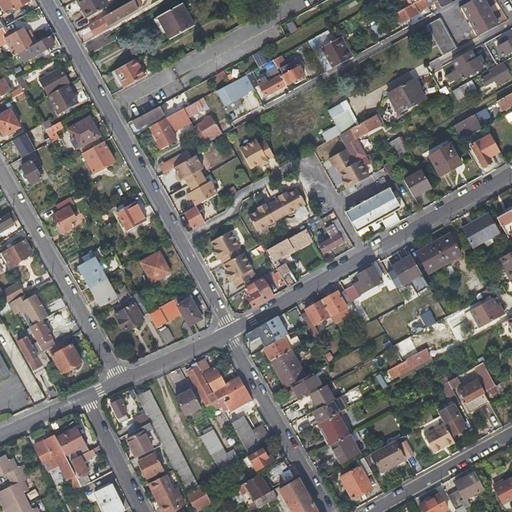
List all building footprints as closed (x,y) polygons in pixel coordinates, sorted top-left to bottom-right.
[(29,1),(28,0),(8,0),(14,9),(29,1)] [(104,0),(76,0),(86,18),(108,5),(104,0)] [(133,1),(132,0),(131,0),(88,24),(93,32),(106,25),(107,26),(137,8),(133,1)] [(138,0),(132,0),(133,1),(137,8),(142,6),(138,0)] [(429,9),(428,7),(424,0),(420,0),(394,14),(400,25),(419,13),(418,11),(424,8),(426,10),(429,9)] [(447,6),(451,4),(448,0),(424,0),(428,7),(434,4),(438,11),(447,6)] [(477,38),(497,27),(481,0),(474,0),(460,8),(477,38)] [(194,26),(181,3),(157,17),(169,40),(194,26)] [(474,40),(477,38),(460,8),(458,9),(474,40)] [(471,41),(474,40),(458,9),(454,11),(471,41)] [(439,19),(430,24),(438,38),(447,55),(455,50),(439,19)] [(287,24),(290,33),(297,30),(294,21),(287,24)] [(430,24),(425,27),(433,41),(438,38),(430,24)] [(106,25),(93,32),(95,36),(108,28),(107,26),(106,25)] [(21,52),(30,47),(20,31),(4,40),(14,56),(21,52)] [(93,53),(116,40),(113,35),(101,42),(99,39),(88,45),(93,53)] [(54,45),(49,36),(30,47),(21,52),(28,63),(30,62),(29,59),(54,45)] [(349,59),(354,57),(342,36),(338,38),(349,59)] [(320,48),(315,37),(307,41),(324,70),(332,66),(335,67),(342,63),(349,59),(338,38),(320,48)] [(433,41),(442,57),(447,55),(438,38),(433,41)] [(501,57),(511,50),(511,39),(496,48),(501,57)] [(469,52),(451,62),(456,71),(445,77),(448,83),(456,78),(457,80),(460,78),(461,81),(471,75),(473,77),(476,75),(475,74),(485,68),(479,58),(475,60),(469,52)] [(286,65),(281,56),(272,61),(276,68),(281,77),(282,76),(287,84),(304,75),(299,67),(294,70),(290,63),(286,65)] [(124,88),(145,76),(135,59),(114,70),(124,88)] [(496,67),(488,71),(490,74),(481,80),(485,86),(494,81),(496,85),(509,77),(502,63),(496,67)] [(285,84),(281,77),(276,68),(267,73),(270,79),(267,81),(264,76),(256,81),(265,95),(285,84)] [(67,84),(68,83),(61,69),(40,80),(48,95),(67,84)] [(248,92),(254,89),(246,74),(231,82),(232,84),(218,91),(224,105),(223,107),(227,114),(243,105),(240,98),(249,94),(248,92)] [(0,98),(10,92),(2,79),(0,80),(0,98)] [(398,114),(424,99),(414,80),(388,95),(398,114)] [(470,81),(459,87),(464,96),(475,90),(470,81)] [(78,104),(67,84),(48,95),(59,115),(78,104)] [(23,92),(21,88),(9,95),(11,99),(15,97),(23,92)] [(26,97),(23,92),(15,97),(18,101),(26,97)] [(511,92),(493,104),(498,113),(511,105),(511,92)] [(159,106),(131,121),(135,130),(163,114),(159,106)] [(183,108),(148,127),(160,148),(176,139),(173,131),(190,121),(183,108)] [(324,134),(329,141),(338,136),(357,126),(348,109),(333,118),(338,127),(324,134)] [(9,110),(7,111),(0,115),(0,130),(3,136),(19,128),(9,110)] [(453,126),(461,141),(481,129),(479,126),(485,122),(482,116),(476,119),(473,115),(453,126)] [(354,164),(359,161),(364,158),(354,140),(381,125),(375,116),(357,126),(338,136),(346,149),(354,164)] [(218,130),(211,117),(198,125),(206,138),(218,130)] [(83,153),(102,143),(99,137),(100,136),(89,118),(69,129),(79,147),(80,147),(83,153)] [(63,129),(59,122),(45,131),(51,142),(52,142),(58,139),(56,133),(63,129)] [(27,133),(13,140),(22,157),(36,149),(27,133)] [(499,152),(489,135),(470,146),(482,167),(491,162),(488,158),(499,152)] [(267,159),(274,155),(272,151),(266,140),(259,144),(257,139),(240,149),(251,168),(258,163),(260,166),(268,162),(267,159)] [(387,146),(395,160),(407,152),(399,139),(387,146)] [(114,161),(103,142),(102,143),(83,153),(82,154),(93,173),(114,161)] [(460,165),(449,145),(428,157),(440,177),(460,165)] [(57,158),(52,149),(38,158),(42,166),(57,158)] [(346,190),(368,177),(359,161),(354,164),(346,149),(329,159),(333,167),(336,165),(339,172),(344,180),(346,184),(343,186),(346,190)] [(160,166),(163,173),(174,168),(190,158),(187,152),(160,166)] [(41,171),(31,153),(17,160),(22,168),(21,171),(23,174),(25,174),(27,177),(26,180),(28,184),(32,185),(41,180),(37,174),(41,171)] [(184,178),(187,185),(198,179),(203,176),(199,170),(203,168),(196,156),(190,158),(174,168),(178,175),(181,180),(184,178)] [(64,164),(67,170),(75,165),(73,159),(64,164)] [(384,168),(391,180),(398,176),(390,162),(383,166),(384,168)] [(413,198),(431,188),(421,171),(404,181),(413,198)] [(198,179),(187,185),(191,191),(188,193),(191,198),(194,205),(195,205),(199,202),(217,192),(210,181),(207,182),(203,176),(198,179)] [(279,199),(274,202),(282,217),(288,214),(289,217),(297,212),(295,210),(305,204),(297,189),(286,195),(285,192),(278,196),(279,199)] [(345,213),(356,233),(400,209),(389,189),(347,212),(345,213)] [(76,219),(65,200),(55,205),(59,212),(52,216),(62,233),(71,228),(69,223),(76,219)] [(145,221),(135,202),(116,212),(127,231),(145,221)] [(282,217),(274,202),(266,206),(265,204),(258,208),(259,210),(249,216),(257,231),(267,226),(269,228),(276,224),(274,221),(282,217)] [(194,205),(183,211),(193,228),(204,222),(198,211),(195,205),(194,205)] [(498,218),(503,226),(511,220),(511,209),(507,213),(498,218)] [(0,229),(12,222),(17,220),(12,212),(0,218),(0,229)] [(462,228),(466,235),(493,220),(489,213),(462,228)] [(493,220),(466,235),(473,246),(499,232),(493,220)] [(0,232),(14,225),(12,222),(0,229),(0,232)] [(323,253),(343,243),(337,231),(333,225),(326,229),(331,238),(319,246),(323,253)] [(343,243),(349,239),(342,228),(337,231),(343,243)] [(219,258),(223,264),(238,255),(235,249),(239,247),(229,230),(210,242),(215,250),(213,252),(217,259),(219,258)] [(287,241),(286,239),(275,245),(275,246),(268,251),(273,260),(280,256),(281,257),(311,240),(305,231),(287,241)] [(450,233),(439,239),(441,242),(451,236),(450,233)] [(417,251),(422,260),(455,242),(451,236),(441,242),(439,239),(417,251)] [(32,254),(24,240),(0,253),(0,255),(3,260),(5,259),(10,267),(32,254)] [(455,242),(422,260),(428,272),(461,254),(455,242)] [(106,249),(103,245),(82,257),(85,261),(78,265),(89,286),(105,278),(93,257),(106,249)] [(511,251),(500,258),(511,281),(511,280),(511,251)] [(170,273),(159,252),(140,262),(151,284),(170,273)] [(238,255),(223,264),(227,272),(225,273),(229,281),(232,280),(235,286),(250,277),(247,271),(252,268),(243,253),(238,255)] [(420,270),(416,263),(412,256),(394,267),(403,284),(422,274),(420,270)] [(277,269),(281,276),(290,271),(296,268),(292,261),(277,269)] [(361,280),(345,289),(346,291),(352,302),(361,297),(360,294),(383,281),(374,266),(359,274),(361,280)] [(281,276),(288,287),(297,282),(295,280),(290,271),(281,276)] [(116,298),(105,278),(89,286),(101,306),(116,298)] [(248,300),(253,307),(266,300),(273,296),(261,278),(244,288),(250,298),(248,300)] [(1,292),(4,297),(8,303),(22,296),(15,284),(1,292)] [(338,290),(322,299),(332,316),(353,304),(352,302),(346,291),(340,294),(338,290)] [(141,317),(147,313),(136,293),(130,297),(134,304),(124,309),(122,307),(118,309),(120,312),(114,315),(124,331),(143,320),(141,317)] [(22,296),(8,303),(11,309),(17,306),(22,314),(27,311),(34,325),(42,321),(48,318),(34,294),(25,299),(23,295),(22,296)] [(177,304),(174,299),(148,314),(155,327),(181,313),(188,326),(206,316),(194,295),(177,304)] [(503,316),(493,298),(470,311),(480,328),(503,316)] [(308,312),(302,315),(307,324),(310,328),(332,316),(322,299),(305,309),(308,312)] [(427,328),(438,323),(432,310),(421,314),(427,328)] [(289,335),(278,316),(246,334),(251,341),(260,336),(264,334),(270,345),(284,337),(289,335)] [(43,353),(44,352),(48,350),(56,346),(42,321),(34,325),(29,327),(43,353)] [(168,327),(160,331),(165,344),(174,340),(168,327)] [(496,329),(483,336),(490,349),(502,342),(496,329)] [(458,347),(466,343),(459,331),(452,335),(458,347)] [(264,334),(260,336),(265,348),(270,345),(264,334)] [(33,370),(42,365),(37,356),(27,337),(17,342),(33,370)] [(265,348),(272,360),(293,348),(294,347),(293,345),(290,347),(284,337),(270,345),(265,348)] [(68,346),(65,340),(56,346),(48,350),(61,373),(80,363),(71,345),(68,346)] [(272,360),(287,387),(292,385),(308,376),(293,348),(272,360)] [(42,365),(44,367),(50,363),(44,352),(43,353),(37,356),(42,365)] [(427,363),(421,353),(396,366),(400,373),(412,367),(414,371),(427,363)] [(0,379),(8,375),(0,359),(0,379)] [(494,385),(482,362),(479,364),(476,365),(488,388),(494,385)] [(244,385),(239,377),(225,385),(215,367),(204,374),(217,397),(219,400),(221,398),(228,395),(244,385)] [(204,400),(213,395),(198,368),(189,373),(204,400)] [(292,385),(300,399),(310,394),(323,386),(315,372),(308,376),(292,385)] [(462,382),(458,375),(449,380),(453,387),(462,382)] [(449,397),(456,394),(453,387),(449,380),(442,384),(449,397)] [(467,408),(487,397),(484,391),(478,380),(460,390),(466,401),(464,402),(467,408)] [(310,394),(318,408),(332,400),(335,398),(327,384),(323,386),(310,394)] [(230,410),(251,398),(244,385),(228,395),(230,398),(225,401),(230,410)] [(202,407),(192,389),(177,397),(184,410),(187,415),(202,407)] [(150,390),(138,396),(147,414),(152,422),(157,432),(163,445),(175,469),(180,478),(185,490),(197,483),(150,390)] [(210,411),(221,404),(219,400),(217,397),(206,404),(210,411)] [(122,422),(130,418),(121,399),(112,404),(122,422)] [(318,408),(312,410),(319,423),(339,413),(339,412),(332,400),(318,408)] [(438,413),(440,415),(444,423),(452,437),(467,428),(453,404),(438,413)] [(339,413),(319,423),(331,444),(349,434),(350,433),(339,413)] [(140,428),(152,422),(147,414),(135,419),(140,428)] [(250,454),(262,447),(243,415),(232,422),(250,454)] [(140,428),(136,430),(139,437),(130,441),(138,457),(163,445),(157,432),(152,422),(140,428)] [(433,452),(454,441),(452,437),(444,423),(423,434),(433,452)] [(56,437),(68,462),(70,461),(89,452),(76,427),(56,437)] [(233,463),(227,453),(215,430),(203,437),(213,455),(214,454),(222,470),(226,467),(233,463)] [(331,444),(330,444),(339,460),(358,450),(349,434),(331,444)] [(56,437),(55,435),(35,445),(44,463),(55,457),(68,483),(71,481),(77,478),(68,462),(56,437)] [(396,439),(405,456),(413,452),(403,435),(396,439)] [(394,440),(372,452),(382,469),(404,457),(394,440)] [(267,455),(262,447),(250,454),(248,455),(256,469),(273,459),(270,453),(267,455)] [(96,455),(93,449),(89,452),(70,461),(79,478),(86,474),(88,473),(82,462),(96,455)] [(234,463),(239,460),(233,450),(227,453),(233,463),(234,463)] [(147,478),(162,470),(153,453),(138,461),(147,478)] [(369,453),(364,456),(369,466),(375,463),(369,453)] [(39,511),(38,508),(33,510),(25,493),(29,490),(25,480),(31,477),(25,465),(19,468),(14,459),(9,461),(6,455),(0,458),(0,476),(7,474),(13,486),(0,491),(0,498),(6,511),(39,511)] [(365,475),(372,471),(369,466),(364,456),(357,460),(360,466),(341,476),(353,497),(371,487),(365,475)] [(218,472),(211,476),(214,482),(230,473),(228,470),(226,467),(222,470),(218,472)] [(458,489),(448,495),(455,509),(466,503),(465,500),(484,489),(475,472),(455,483),(458,489)] [(254,500),(270,491),(259,473),(243,482),(254,500)] [(81,486),(90,481),(86,474),(79,478),(77,479),(81,486)] [(175,491),(178,490),(170,474),(166,476),(175,491)] [(165,505),(182,497),(178,490),(175,491),(166,476),(151,483),(159,499),(161,498),(165,505)] [(233,479),(236,486),(241,483),(237,477),(233,479)] [(511,505),(511,477),(503,482),(504,484),(495,488),(506,509),(511,505)] [(75,489),(81,486),(77,479),(77,478),(71,481),(75,489)] [(316,511),(317,511),(298,479),(278,490),(291,511),(316,511)] [(504,484),(503,482),(502,480),(493,485),(495,488),(504,484)] [(122,511),(125,511),(112,485),(95,493),(104,511),(122,511)] [(203,486),(188,495),(196,511),(211,502),(203,486)] [(443,511),(448,510),(439,493),(420,504),(424,511),(443,511)] [(185,503),(182,497),(165,505),(168,511),(185,503)]
